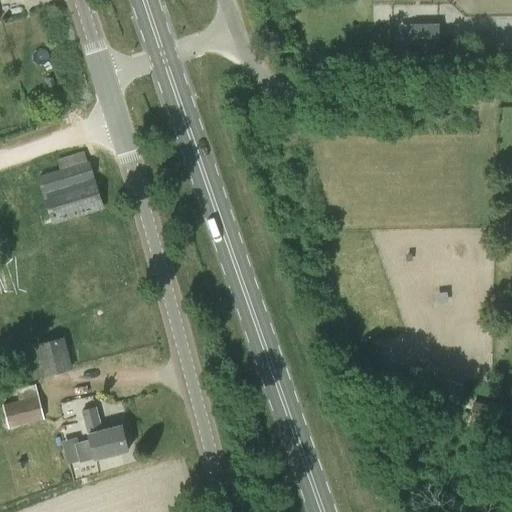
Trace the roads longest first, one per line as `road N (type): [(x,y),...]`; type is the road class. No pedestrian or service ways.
road 1 (primary): [(320,511),(163,58)]
road 2 (unclassified): [(225,511),(103,77)]
road 3 (unclassified): [(511,95),(295,96),(262,80),(237,34)]
road 4 (track): [(0,164),(118,122)]
